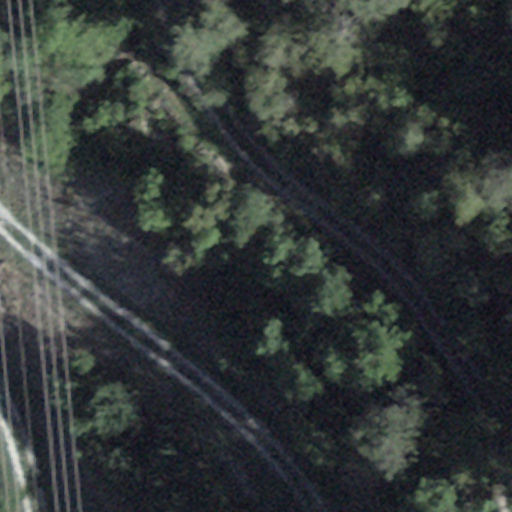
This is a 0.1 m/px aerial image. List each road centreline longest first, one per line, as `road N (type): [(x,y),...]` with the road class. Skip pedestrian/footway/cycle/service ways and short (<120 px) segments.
road 1 (track): [(511,492),(471,381),(389,283),(259,180),(200,117)]
road 2 (track): [(299,511),(168,370),(0,230)]
road 3 (track): [(200,117),(150,0)]
